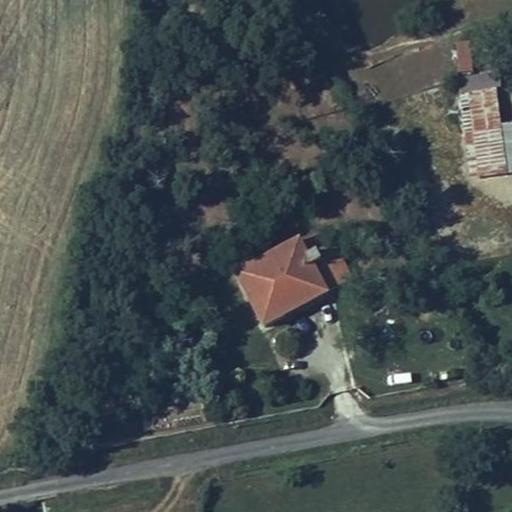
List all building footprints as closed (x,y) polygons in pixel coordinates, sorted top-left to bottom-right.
[(494,77),(492,64),(452,69),(453,83),(488,78),(494,77)] [(511,153),(507,112),(493,114),(488,78),(453,83),(464,168),(511,161),(511,153)] [(305,248),(296,252),(288,238),(225,272),(253,323),(274,313),(269,304),(312,281),(301,261),(310,257),(305,248)] [(317,291),(312,281),(269,304),(274,313),(317,291)] [(434,369),(436,379),(446,377),(444,367),(434,369)]
